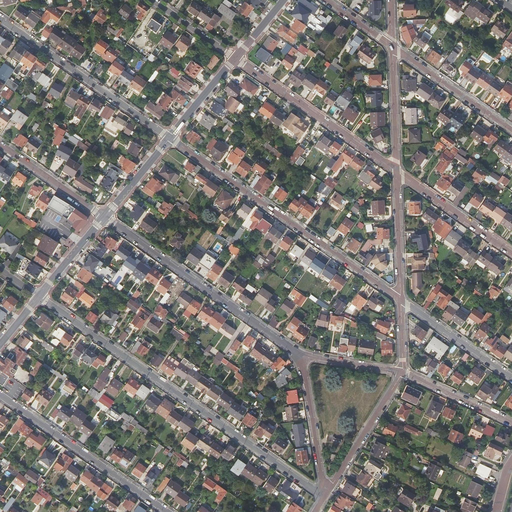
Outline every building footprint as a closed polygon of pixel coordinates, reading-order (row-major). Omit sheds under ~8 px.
[(249,0),(247,3),(253,7),(257,10),(260,5),(259,5),(261,0),(249,0)] [(305,0),(299,0),(297,3),(309,11),(314,15),(318,9),(305,0)] [(381,9),(380,0),(379,0),(370,1),(370,15),(379,15),(378,9),(381,9)] [(449,10),(460,18),(468,6),(464,3),(459,0),(447,0),(445,3),(452,7),(449,10)] [(189,9),(197,15),(202,7),(194,2),(189,9)] [(247,17),(253,7),(247,3),(246,2),(239,11),(247,17)] [(477,17),(484,7),(478,3),(476,5),(472,2),(464,13),(469,16),(471,13),(476,17),(477,17)] [(137,17),(141,20),(148,9),(140,3),(136,8),(141,11),(137,17)] [(218,9),(223,13),(225,9),(226,9),(228,7),(222,3),(218,9)] [(132,10),(125,5),(122,9),(121,8),(118,12),(122,15),(120,17),(123,20),(132,10)] [(361,5),(355,12),(358,14),(364,6),(361,5)] [(405,17),(416,16),(416,9),(415,10),(415,5),(404,6),(405,17)] [(77,10),(70,6),(67,11),(74,15),(77,10)] [(54,7),(49,8),(42,19),(47,22),(51,16),(58,21),(63,14),(54,7)] [(204,7),(198,15),(208,22),(214,14),(204,7)] [(232,19),(236,13),(228,7),(226,9),(225,9),(223,13),(232,19)] [(477,17),(487,24),(494,15),(484,7),(477,17)] [(16,15),(25,21),(29,16),(26,13),(27,12),(21,8),(16,15)] [(104,11),(101,9),(97,15),(99,17),(97,21),(102,24),(107,17),(102,13),(104,11)] [(314,15),(309,11),(304,17),(314,25),(319,18),(318,18),(314,15)] [(453,23),(456,18),(448,12),(444,16),(453,23)] [(25,21),(35,27),(40,20),(30,13),(29,16),(25,21)] [(208,22),(205,28),(207,30),(211,24),(213,26),(216,21),(220,16),(215,13),(214,14),(208,22)] [(327,24),(332,17),(329,15),(326,18),(321,15),(318,18),(319,18),(327,24)] [(157,33),(162,26),(152,18),(146,26),(157,33)] [(304,24),(298,19),(292,27),(300,33),(303,28),(305,30),(307,26),(304,24)] [(489,33),(501,42),(509,30),(502,25),(503,23),(499,19),(489,33)] [(461,30),(466,33),(470,27),(462,22),(457,28),(460,31),(461,30)] [(297,34),(290,29),(283,24),(278,32),(292,42),(295,39),(294,38),(297,34)] [(334,33),(341,37),(347,29),(340,24),(334,33)] [(406,46),(409,49),(414,42),(412,41),(417,36),(411,24),(402,28),(404,33),(408,42),(408,43),(406,46)] [(105,27),(105,28),(106,28),(116,36),(117,33),(106,25),(105,27)] [(43,33),(48,37),(49,36),(53,31),(50,29),(47,27),(43,33)] [(49,36),(59,43),(65,35),(55,28),(53,31),(49,36)] [(116,36),(106,28),(104,31),(114,38),(116,36)] [(171,49),(177,40),(167,32),(160,42),(171,49)] [(414,41),(425,48),(430,40),(420,33),(414,41)] [(65,50),(71,53),(72,52),(76,45),(69,40),(70,38),(65,35),(59,43),(59,44),(66,49),(65,50)] [(185,51),(192,41),(184,35),(177,45),(185,51)] [(352,55),(363,40),(356,35),(354,38),(353,37),(348,45),(351,47),(348,52),(352,55)] [(127,43),(118,37),(116,36),(114,38),(125,46),(127,43)] [(270,36),(262,47),(271,53),(278,42),(270,36)] [(12,44),(6,40),(0,47),(0,49),(5,53),(12,44)] [(98,50),(104,54),(108,47),(109,46),(101,40),(95,48),(98,50)] [(187,54),(190,56),(195,49),(199,43),(196,41),(187,54)] [(293,47),(287,43),(281,51),(287,55),(291,48),(293,47)] [(299,51),(305,56),(310,49),(313,45),(312,45),(310,43),(306,49),(301,46),(298,50),(299,51)] [(76,55),(75,56),(80,60),(87,51),(77,44),(76,45),(72,52),(76,55)] [(27,52),(17,45),(11,54),(21,61),(27,52)] [(370,50),(363,46),(357,53),(370,62),(376,54),(370,50)] [(101,58),(111,66),(115,61),(119,55),(108,47),(104,54),(101,58)] [(461,51),(456,47),(442,67),(443,68),(443,69),(450,74),(453,70),(451,68),(452,66),(451,65),(461,51)] [(428,60),(429,58),(434,51),(432,49),(425,58),(428,60)] [(434,51),(429,58),(434,62),(433,63),(435,65),(436,63),(436,64),(442,56),(434,51)] [(28,52),(27,52),(21,61),(16,69),(15,69),(26,76),(27,74),(38,59),(28,52)] [(211,69),(219,59),(215,55),(207,65),(211,69)] [(267,65),(275,71),(281,63),(282,61),(273,55),(267,65)] [(282,61),(281,63),(290,69),(292,67),(296,61),(287,55),(282,61)] [(330,64),(341,71),(343,68),(336,64),(339,60),(335,57),(330,64)] [(46,65),(38,59),(27,74),(31,76),(36,68),(41,71),(46,65)] [(465,77),(472,67),(473,65),(466,60),(460,69),(464,72),(462,75),(465,77)] [(0,69),(0,81),(5,85),(8,79),(15,69),(16,69),(5,61),(0,69)] [(113,72),(120,76),(124,70),(125,68),(115,61),(111,66),(108,70),(113,73),(113,72)] [(201,68),(192,61),(185,71),(194,78),(201,68)] [(99,74),(104,67),(100,65),(95,72),(99,74)] [(482,74),(472,67),(465,77),(475,84),(477,82),(482,74)] [(124,82),(129,86),(130,85),(135,77),(124,70),(120,76),(117,80),(121,82),(122,81),(124,82)] [(298,88),(302,82),(307,75),(303,72),(302,75),(295,70),(285,85),(287,87),(290,82),(298,88)] [(38,81),(42,74),(39,72),(38,74),(37,73),(32,80),(36,83),(38,81)] [(484,72),(482,74),(477,82),(487,89),(494,80),(484,72)] [(313,89),(314,88),(319,81),(308,73),(307,75),(302,82),(313,89)] [(51,79),(43,74),(42,74),(38,81),(47,87),(49,84),(48,84),(51,79)] [(369,85),(381,83),(380,74),(368,75),(369,85)] [(130,85),(141,92),(147,83),(136,75),(135,77),(130,85)] [(406,88),(406,92),(416,91),(416,79),(408,79),(408,76),(404,76),(404,88),(406,88)] [(181,88),(187,92),(192,85),(182,77),(176,85),(181,88)] [(5,85),(15,92),(18,86),(8,79),(5,85)] [(244,79),(240,85),(246,90),(253,95),(258,88),(244,79)] [(324,95),(330,87),(319,80),(319,81),(314,88),(320,92),(319,93),(323,96),(324,95)] [(499,94),(504,87),(494,80),(487,89),(497,96),(499,94)] [(227,92),(227,93),(232,96),(234,98),(240,92),(234,87),(235,86),(231,83),(230,82),(224,89),(227,92)] [(64,88),(55,83),(49,92),(59,97),(64,88)] [(435,91),(424,83),(418,91),(417,92),(428,100),(434,92),(435,91)] [(511,97),(511,88),(506,84),(504,87),(499,94),(503,97),(504,96),(506,98),(505,99),(509,102),(511,97)] [(8,100),(13,92),(6,87),(3,90),(4,91),(1,95),(8,100)] [(174,100),(182,105),(186,98),(173,90),(169,96),(173,99),(174,100)] [(77,103),(81,96),(72,91),(66,102),(74,107),(77,103)] [(347,107),(347,106),(353,98),(343,91),(337,98),(336,100),(347,107)] [(381,106),(380,91),(365,91),(366,97),(371,97),(371,106),(381,106)] [(446,100),(434,92),(428,100),(440,109),(446,100)] [(93,100),(82,93),(81,95),(92,101),(93,100)] [(160,106),(165,110),(173,99),(169,96),(165,93),(157,104),(160,106)] [(324,101),(332,106),(333,104),(336,100),(337,98),(329,93),(324,101)] [(92,101),(81,95),(81,96),(77,103),(81,105),(74,116),(80,120),(87,109),(92,101)] [(234,98),(232,96),(224,107),(225,108),(233,113),(238,107),(241,103),(234,98)] [(94,98),(93,100),(92,101),(87,109),(95,114),(97,110),(99,111),(104,104),(94,98)] [(165,110),(167,111),(174,100),(173,99),(165,110)] [(42,107),(56,117),(57,115),(48,108),(46,107),(49,102),(46,100),(42,107)] [(336,100),(333,104),(343,112),(347,107),(336,100)] [(224,107),(216,101),(210,109),(220,115),(225,108),(224,107)] [(276,110),(265,102),(265,103),(259,111),(269,119),(270,118),(276,110)] [(163,113),(165,110),(160,106),(158,109),(153,105),(149,110),(163,120),(166,115),(163,113)] [(105,108),(103,106),(99,114),(105,118),(103,121),(107,123),(114,111),(106,106),(105,108)] [(343,112),(341,114),(353,122),(358,114),(347,106),(347,107),(343,112)] [(447,124),(454,115),(450,112),(444,108),(437,117),(447,124)] [(407,124),(417,123),(417,109),(407,109),(407,124)] [(16,127),(20,130),(29,118),(17,110),(12,117),(19,123),(16,127)] [(287,118),(276,110),(270,118),(281,126),(282,124),(285,120),(287,118)] [(1,111),(0,112),(0,123),(2,124),(1,125),(5,128),(12,118),(1,111)] [(461,114),(456,111),(454,115),(447,124),(447,125),(451,128),(453,124),(459,129),(468,117),(462,113),(461,114)] [(371,113),(372,126),(385,126),(384,124),(383,124),(383,112),(371,113)] [(286,121),(285,120),(282,124),(292,131),(300,119),(292,113),(286,121)] [(209,129),(216,120),(209,116),(208,117),(205,115),(200,122),(209,129)] [(80,120),(74,116),(71,121),(77,125),(80,120)] [(36,124),(39,126),(44,120),(41,117),(36,124)] [(123,130),(127,123),(117,117),(112,124),(122,131),(123,130)] [(224,118),(222,121),(227,125),(229,126),(231,127),(233,124),(224,118)] [(53,144),(59,147),(64,137),(62,136),(65,131),(60,127),(56,124),(55,124),(53,128),(57,130),(54,135),(56,135),(53,144)] [(130,124),(129,124),(125,132),(129,135),(135,127),(130,124)] [(487,132),(488,131),(478,124),(477,125),(487,132)] [(482,140),(487,132),(477,125),(470,135),(481,142),(482,140)] [(385,139),(380,129),(371,133),(375,142),(380,140),(380,141),(385,139)] [(487,132),(482,140),(490,145),(487,148),(490,150),(500,137),(489,129),(488,131),(487,132)] [(410,142),(421,142),(421,130),(410,130),(410,142)] [(66,131),(65,134),(77,143),(79,140),(71,135),(66,131)] [(199,139),(201,137),(194,131),(192,133),(191,133),(186,138),(194,144),(197,140),(199,142),(200,140),(199,139)] [(25,144),(26,145),(31,138),(22,132),(18,138),(17,138),(14,141),(22,147),(25,144)] [(81,142),(83,139),(73,132),(71,135),(79,140),(81,142)] [(451,146),(454,142),(450,139),(450,138),(445,134),(442,139),(451,146)] [(464,144),(468,139),(463,135),(459,141),(464,144)] [(329,148),(333,143),(329,139),(328,141),(322,136),(316,145),(327,152),(329,148)] [(26,145),(25,146),(35,153),(42,144),(32,137),(31,138),(26,145)] [(135,142),(141,146),(145,140),(138,137),(135,142)] [(218,141),(214,138),(207,147),(212,150),(218,141)] [(136,157),(139,153),(143,147),(141,146),(135,142),(134,141),(127,152),(136,157)] [(212,150),(210,153),(214,155),(215,154),(221,159),(228,149),(221,144),(218,142),(218,141),(212,150)] [(342,147),(334,141),(333,143),(329,148),(337,154),(342,147)] [(511,162),(511,145),(511,144),(509,147),(501,141),(495,149),(499,152),(503,155),(502,157),(511,163),(511,162)] [(442,148),(444,145),(439,142),(434,148),(438,150),(440,147),(442,148)] [(56,154),(68,161),(69,159),(73,151),(61,145),(56,154)] [(237,164),(242,158),(245,154),(246,153),(238,147),(234,152),(233,151),(228,158),(237,164)] [(354,156),(345,149),(336,161),(333,166),(331,169),(335,172),(346,157),(348,157),(346,160),(350,163),(354,156)] [(411,160),(419,165),(426,154),(419,149),(415,155),(411,160)] [(437,168),(444,173),(449,165),(455,156),(446,149),(440,158),(442,160),(437,168)] [(296,150),(290,159),(301,166),(306,159),(301,156),(297,161),(295,160),(299,155),(300,153),(296,150)] [(284,160),(287,157),(279,151),(277,155),(284,160)] [(426,154),(419,165),(420,166),(421,165),(426,158),(427,155),(426,154)] [(257,169),(263,174),(272,162),(264,157),(262,160),(260,159),(254,168),(256,170),(257,169)] [(356,157),(350,164),(358,170),(364,162),(356,157)] [(470,158),(468,160),(478,168),(480,165),(470,158)] [(70,174),(74,177),(76,174),(81,167),(69,159),(68,161),(64,169),(71,173),(70,174)] [(128,173),(136,164),(129,160),(128,161),(125,159),(122,164),(125,166),(122,169),(128,173)] [(357,177),(368,185),(369,184),(375,175),(376,173),(374,171),(374,170),(369,166),(372,162),(369,160),(357,177)] [(237,170),(245,177),(252,167),(243,161),(237,170)] [(201,167),(198,165),(196,167),(189,162),(186,166),(196,173),(201,167)] [(121,174),(123,171),(111,163),(108,167),(111,169),(109,172),(108,171),(105,175),(107,176),(114,180),(116,181),(118,177),(117,176),(119,174),(121,174)] [(163,170),(160,174),(173,183),(178,175),(165,165),(162,169),(163,170)] [(6,169),(1,176),(9,182),(15,172),(7,167),(6,169)] [(478,168),(473,175),(476,177),(478,174),(482,177),(484,179),(487,174),(478,168)] [(21,186),(27,178),(19,173),(14,181),(21,186)] [(206,184),(208,180),(199,173),(196,177),(206,184)] [(156,174),(146,186),(157,193),(163,185),(158,181),(161,178),(156,174)] [(259,181),(254,187),(264,194),(273,182),(272,181),(275,177),(271,174),(268,178),(264,175),(260,182),(259,181)] [(482,177),(478,174),(476,177),(474,180),(478,183),(482,177)] [(83,181),(84,178),(79,175),(75,183),(82,188),(81,189),(86,191),(86,190),(91,193),(94,188),(83,181)] [(375,175),(369,184),(379,191),(385,183),(375,175)] [(109,189),(114,180),(107,176),(102,185),(109,189)] [(259,176),(251,187),(253,188),(254,187),(259,181),(261,177),(259,176)] [(442,176),(437,183),(446,190),(451,183),(442,176)] [(324,183),(333,189),(336,185),(328,179),(326,181),(325,180),(324,183)] [(213,196),(219,188),(208,180),(206,184),(202,189),(213,196)] [(448,189),(458,196),(464,188),(453,181),(448,189)] [(498,192),(503,185),(499,182),(493,189),(498,192)] [(37,198),(43,188),(40,186),(39,188),(34,186),(29,194),(37,198)] [(157,193),(146,186),(143,190),(153,197),(156,194),(157,193)] [(458,196),(453,203),(456,205),(459,200),(461,202),(469,190),(465,186),(464,188),(458,196)] [(286,194),(279,189),(274,195),(281,201),(286,194)] [(227,223),(234,212),(231,210),(230,210),(229,212),(225,211),(227,208),(234,198),(224,191),(215,205),(224,211),(219,218),(227,223)] [(343,196),(339,193),(335,198),(334,197),(331,202),(341,209),(344,205),(339,201),(343,196)] [(476,193),(470,202),(472,203),(478,207),(483,199),(478,195),(479,195),(476,193)] [(45,211),(52,200),(47,197),(46,198),(42,196),(36,205),(45,211)] [(53,206),(66,215),(67,214),(70,209),(72,206),(60,197),(53,206)] [(294,199),(289,206),(296,211),(298,209),(301,211),(307,203),(302,199),(299,203),(294,199)] [(384,205),(383,200),(372,201),(372,215),(383,214),(383,205),(384,205)] [(486,213),(490,216),(491,215),(496,207),(486,200),(479,210),(483,212),(484,211),(486,213)] [(170,210),(171,211),(175,206),(169,202),(168,203),(165,202),(163,205),(160,202),(156,207),(166,215),(170,210)] [(421,214),(420,202),(409,202),(410,215),(421,214)] [(301,211),(300,213),(309,218),(315,209),(307,203),(301,211)] [(132,211),(130,215),(134,219),(138,221),(147,208),(144,206),(143,208),(138,204),(135,208),(132,211)] [(245,219),(252,210),(244,204),(237,214),(245,219)] [(496,221),(500,224),(501,222),(507,214),(497,206),(496,207),(491,215),(497,219),(496,221)] [(439,216),(428,208),(423,216),(434,224),(439,216)] [(70,209),(67,214),(70,216),(66,220),(71,224),(73,222),(75,224),(73,226),(78,231),(86,220),(86,217),(75,209),(73,211),(70,209)] [(188,209),(187,212),(197,219),(199,217),(188,209)] [(37,211),(28,225),(34,228),(43,214),(37,211)] [(256,227),(262,218),(263,217),(256,212),(252,219),(254,221),(248,229),(253,232),(256,227)] [(501,222),(511,230),(511,227),(511,215),(508,212),(507,214),(501,222)] [(151,233),(158,224),(147,216),(140,225),(151,233)] [(345,217),(337,229),(345,234),(353,223),(345,217)] [(266,234),(271,227),(272,225),(262,218),(256,227),(266,234)] [(446,223),(440,218),(435,224),(443,230),(440,235),(444,238),(448,233),(452,227),(448,224),(446,223)] [(223,223),(216,233),(219,235),(226,225),(223,223)] [(244,229),(240,226),(233,237),(237,239),(244,229)] [(276,244),(283,234),(271,227),(266,234),(265,236),(276,244)] [(326,233),(332,236),(336,230),(331,227),(326,233)] [(377,239),(388,238),(388,229),(387,229),(383,229),(382,228),(377,228),(377,239)] [(462,237),(452,230),(446,239),(450,242),(448,245),(454,250),(454,249),(461,239),(462,237)] [(102,243),(109,248),(112,250),(118,241),(107,234),(104,238),(105,239),(102,243)] [(417,241),(421,240),(423,240),(423,245),(422,246),(417,246),(418,251),(428,249),(426,234),(416,235),(417,241)] [(0,240),(0,246),(2,248),(3,247),(11,253),(10,253),(12,254),(18,245),(4,235),(0,240)] [(38,248),(52,257),(60,244),(58,243),(46,235),(38,248)] [(185,238),(181,235),(174,245),(182,250),(188,243),(184,240),(185,238)] [(229,242),(219,235),(217,238),(227,245),(229,242)] [(287,250),(293,241),(289,238),(289,239),(286,237),(280,245),(287,250)] [(355,252),(361,244),(353,238),(347,246),(355,252)] [(368,239),(359,251),(360,252),(357,255),(364,260),(363,261),(367,264),(372,256),(369,253),(367,256),(363,253),(370,243),(374,243),(374,239),(368,239)] [(471,246),(461,239),(454,249),(464,256),(469,248),(471,246)] [(101,242),(94,252),(102,257),(109,248),(102,243),(101,242)] [(237,254),(240,250),(232,244),(227,249),(236,256),(237,254)] [(132,252),(121,245),(116,253),(126,260),(129,256),(132,252)] [(299,257),(304,251),(295,245),(291,252),(299,257)] [(193,248),(186,258),(197,265),(204,255),(193,248)] [(480,256),(469,248),(464,256),(463,258),(473,265),(475,262),(478,259),(480,256)] [(299,264),(306,269),(311,262),(314,259),(316,255),(308,250),(299,264)] [(488,253),(484,251),(480,256),(478,259),(485,264),(487,266),(493,258),(488,254),(488,253)] [(44,265),(49,258),(40,252),(36,260),(44,265)] [(13,263),(22,267),(26,256),(17,253),(13,263)] [(274,256),(270,253),(265,260),(262,265),(266,268),(274,256)] [(375,266),(380,270),(382,267),(386,267),(386,260),(385,261),(384,253),(376,253),(370,261),(375,265),(375,266)] [(84,268),(91,273),(100,260),(91,254),(88,258),(89,259),(86,263),(85,263),(83,267),(84,268)] [(255,260),(262,265),(265,260),(258,255),(255,260)] [(123,264),(134,271),(136,269),(138,266),(140,262),(141,261),(138,259),(137,260),(136,261),(133,259),(129,256),(126,260),(123,264)] [(315,259),(314,259),(311,262),(319,268),(324,261),(317,256),(315,259)] [(499,259),(495,257),(488,267),(498,275),(504,266),(498,262),(499,259)] [(186,258),(185,259),(196,266),(197,265),(186,258)] [(37,278),(43,269),(32,262),(26,272),(37,278)] [(145,278),(152,268),(148,266),(147,266),(140,262),(138,266),(144,271),(142,273),(136,269),(134,271),(133,273),(144,280),(145,278)] [(214,263),(206,275),(215,280),(223,269),(214,263)] [(330,279),(337,270),(333,268),(332,269),(330,268),(330,269),(326,267),(322,273),(330,279)] [(91,273),(84,268),(77,277),(87,283),(93,274),(91,273)] [(156,285),(163,275),(152,268),(145,278),(156,285)] [(218,281),(227,287),(234,277),(225,271),(218,281)] [(422,283),(422,273),(413,274),(413,293),(417,295),(424,285),(422,283)] [(340,290),(346,281),(335,274),(329,283),(340,290)] [(238,277),(232,285),(237,288),(239,290),(238,291),(242,294),(245,288),(248,284),(238,277)] [(167,292),(172,284),(164,279),(157,289),(165,295),(167,292)] [(120,291),(122,288),(125,284),(119,280),(114,287),(120,291)] [(109,285),(108,286),(113,290),(114,288),(119,292),(120,291),(114,287),(110,283),(109,285)] [(83,285),(81,289),(78,293),(76,296),(89,306),(94,299),(90,296),(90,297),(82,292),(86,287),(83,285)] [(490,299),(493,294),(497,297),(500,291),(493,286),(486,297),(490,299)] [(62,298),(70,303),(76,296),(78,293),(69,287),(62,298)] [(266,304),(270,298),(272,295),(262,287),(255,296),(254,298),(259,301),(260,300),(266,304)] [(424,308),(427,309),(431,303),(430,302),(439,290),(435,287),(426,300),(428,301),(424,308)] [(242,294),(239,297),(249,305),(254,298),(255,296),(245,288),(242,294)] [(306,297),(294,289),(291,294),(297,297),(292,304),(286,300),(281,307),(289,313),(296,303),(300,306),(306,297)] [(170,295),(167,292),(165,295),(160,302),(163,304),(170,295)] [(176,301),(187,309),(193,299),(183,292),(176,301)] [(357,306),(358,308),(365,299),(362,297),(358,294),(350,307),(354,310),(357,306)] [(383,302),(372,295),(366,302),(375,308),(377,304),(381,306),(383,302)] [(4,301),(0,306),(0,308),(7,313),(8,314),(17,302),(10,297),(6,302),(4,301)] [(448,302),(442,297),(437,304),(443,309),(448,302)] [(266,304),(264,307),(272,312),(278,304),(270,298),(266,304)] [(193,299),(187,309),(195,315),(201,305),(193,299)] [(317,299),(315,302),(322,307),(325,309),(327,306),(317,299)] [(341,312),(347,305),(338,299),(334,304),(339,307),(335,313),(339,315),(341,312)] [(360,309),(361,308),(366,300),(365,299),(358,308),(360,309)] [(132,305),(129,303),(123,310),(125,311),(128,307),(136,312),(140,307),(134,302),(132,305)] [(164,318),(168,312),(159,306),(155,312),(164,318)] [(208,309),(204,306),(198,316),(203,319),(204,318),(209,321),(211,319),(214,315),(216,312),(211,308),(210,310),(208,309)] [(451,321),(452,319),(457,312),(450,306),(443,316),(451,321)] [(104,314),(101,318),(104,320),(105,322),(107,322),(112,326),(114,323),(119,316),(117,314),(116,311),(113,309),(111,310),(108,308),(107,309),(104,314)] [(483,318),(484,316),(474,309),(469,317),(479,324),(480,322),(483,318)] [(452,319),(462,326),(468,317),(458,310),(457,312),(452,319)] [(132,323),(141,329),(149,318),(149,317),(145,314),(141,311),(132,323)] [(96,316),(91,312),(86,318),(94,323),(100,315),(98,314),(96,316)] [(175,315),(171,312),(167,317),(174,322),(177,319),(173,317),(175,315)] [(226,319),(216,312),(214,315),(211,319),(209,321),(220,329),(221,327),(224,323),(226,319)] [(53,322),(43,313),(36,322),(46,330),(53,322)] [(149,317),(149,318),(152,320),(150,322),(151,322),(148,326),(151,328),(151,327),(158,331),(163,324),(153,317),(155,315),(152,313),(149,317)] [(295,332),(299,326),(302,322),(303,319),(296,314),(295,317),(294,316),(287,326),(295,332)] [(315,324),(328,327),(329,317),(319,314),(315,324)] [(342,322),(343,317),(332,315),(331,323),(337,324),(337,322),(342,322)] [(274,316),(268,324),(275,329),(279,324),(274,321),(277,318),(274,316)] [(385,333),(389,323),(384,321),(384,322),(379,320),(376,327),(381,330),(380,331),(385,333)] [(112,326),(107,332),(111,335),(116,328),(115,328),(117,325),(114,323),(112,326)] [(236,330),(224,323),(221,327),(233,335),(236,330)] [(474,336),(482,341),(487,335),(491,329),(483,324),(474,336)] [(66,333),(67,331),(59,325),(57,327),(66,333)] [(294,333),(293,335),(301,341),(307,332),(299,326),(295,332),(294,333)] [(412,335),(421,341),(427,333),(418,326),(412,335)] [(51,341),(57,345),(60,340),(66,333),(57,327),(53,333),(59,337),(58,339),(57,338),(53,339),(51,341)] [(127,327),(119,338),(123,341),(131,330),(127,327)] [(173,328),(168,335),(172,339),(174,337),(180,341),(182,338),(184,335),(173,328)] [(32,338),(25,333),(20,339),(20,338),(16,342),(24,348),(32,338)] [(72,338),(66,333),(60,340),(67,345),(72,338)] [(249,347),(256,337),(252,334),(249,337),(248,336),(245,340),(246,342),(245,344),(249,347)] [(311,335),(307,343),(313,345),(316,337),(311,335)] [(483,345),(491,351),(499,339),(496,337),(493,340),(491,338),(490,340),(488,339),(489,337),(487,335),(482,341),(482,342),(484,344),(483,345)] [(499,339),(491,351),(501,358),(506,351),(498,346),(502,341),(509,346),(511,343),(502,336),(499,339)] [(436,357),(440,359),(448,347),(434,338),(426,349),(429,352),(432,348),(439,353),(436,357)] [(236,339),(229,350),(234,354),(241,343),(236,339)] [(55,348),(45,340),(43,344),(53,351),(55,348)] [(135,348),(138,350),(142,345),(148,349),(151,345),(145,341),(143,344),(140,341),(135,348)] [(358,352),(373,355),(374,344),(359,341),(358,352)] [(380,354),(391,355),(392,342),(388,341),(381,341),(380,354)] [(266,353),(267,351),(257,343),(256,345),(266,353)] [(79,358),(80,358),(81,357),(86,350),(79,344),(73,353),(74,354),(79,358)] [(142,345),(138,350),(137,351),(143,356),(148,349),(142,345)] [(266,353),(256,345),(250,353),(260,361),(261,359),(266,353)] [(503,355),(511,361),(511,345),(503,355)] [(28,354),(17,346),(14,350),(17,352),(14,356),(11,360),(16,363),(20,366),(28,354)] [(98,356),(87,348),(86,350),(81,357),(92,364),(98,356)] [(203,353),(214,361),(216,358),(215,357),(208,352),(205,350),(203,353)] [(271,353),(267,351),(266,353),(261,359),(270,367),(276,360),(273,357),(270,354),(271,353)] [(215,357),(216,358),(221,361),(224,356),(218,352),(215,357)] [(158,367),(165,357),(161,354),(159,356),(156,354),(150,362),(158,367)] [(170,356),(161,368),(171,376),(173,374),(180,363),(170,356)] [(11,360),(7,357),(5,361),(3,360),(0,363),(2,365),(0,367),(0,369),(10,376),(12,378),(15,374),(14,373),(16,370),(12,368),(16,363),(11,360)] [(279,369),(283,366),(286,363),(280,357),(274,364),(279,369)] [(177,376),(183,381),(185,379),(192,369),(193,367),(183,359),(180,363),(173,374),(177,376)] [(43,364),(37,360),(35,363),(35,365),(30,373),(35,376),(43,364)] [(430,378),(440,364),(435,361),(434,361),(438,363),(437,364),(433,362),(427,370),(430,372),(427,376),(430,378)] [(237,368),(228,362),(226,365),(233,370),(235,371),(237,368)] [(196,386),(202,377),(197,373),(200,368),(195,365),(193,367),(192,369),(185,379),(196,386)] [(226,365),(223,369),(230,374),(233,370),(226,365)] [(448,378),(453,371),(444,365),(439,372),(448,378)] [(110,371),(106,367),(98,378),(99,378),(94,385),(102,391),(107,384),(103,381),(110,371)] [(484,374),(474,367),(468,377),(477,384),(484,374)] [(0,369),(0,383),(3,386),(10,376),(0,369)] [(290,373),(285,369),(280,374),(274,379),(279,387),(287,383),(284,378),(290,373)] [(459,385),(464,378),(456,373),(451,379),(459,385)] [(136,380),(131,377),(125,386),(136,394),(136,393),(142,385),(135,380),(136,380)] [(196,386),(195,387),(205,394),(206,393),(206,394),(212,385),(213,384),(202,377),(196,386)] [(117,381),(114,379),(106,390),(114,396),(115,395),(117,396),(124,386),(121,384),(123,382),(118,379),(117,381)] [(77,386),(70,380),(69,381),(68,381),(63,388),(68,392),(73,385),(76,387),(77,386)] [(142,384),(142,385),(136,393),(144,399),(150,390),(142,384)] [(492,390),(483,384),(478,392),(479,393),(476,397),(479,399),(481,397),(486,400),(488,397),(492,399),(499,389),(495,386),(492,390)] [(206,394),(204,398),(207,400),(209,397),(212,399),(213,397),(217,400),(223,392),(219,390),(221,388),(217,386),(216,387),(212,385),(206,394)] [(417,404),(422,393),(408,387),(403,398),(417,404)] [(26,388),(21,396),(28,400),(33,393),(26,388)] [(102,396),(91,388),(88,393),(99,401),(102,396)] [(43,389),(36,398),(47,405),(53,396),(43,389)] [(287,391),(289,404),(298,402),(296,390),(287,391)] [(217,400),(217,401),(229,410),(235,401),(235,400),(223,392),(217,400)] [(257,396),(262,401),(265,399),(260,393),(259,394),(257,396)] [(162,402),(151,394),(145,403),(156,410),(162,402)] [(111,406),(113,403),(102,396),(99,401),(109,408),(111,406)] [(262,401),(268,407),(272,406),(268,398),(265,399),(262,401)] [(155,411),(163,416),(164,415),(167,417),(173,410),(175,406),(172,404),(171,405),(164,399),(162,402),(156,410),(155,411)] [(96,405),(107,412),(109,408),(99,401),(96,405)] [(229,410),(227,411),(234,416),(234,414),(241,419),(247,410),(235,401),(229,410)] [(437,420),(443,406),(433,401),(427,415),(437,420)] [(57,414),(67,422),(70,419),(74,413),(63,405),(63,406),(59,411),(57,414)] [(111,406),(109,408),(112,410),(120,416),(121,414),(111,406)] [(287,420),(298,418),(296,406),(285,407),(287,420)] [(401,417),(405,420),(411,410),(403,406),(398,415),(401,417)] [(443,415),(452,419),(455,411),(446,407),(443,415)] [(51,416),(54,418),(57,414),(59,411),(56,409),(51,416)] [(74,413),(70,419),(80,427),(85,419),(88,416),(77,409),(74,413)] [(113,422),(115,423),(120,416),(112,410),(109,415),(113,417),(113,416),(116,418),(116,419),(113,422)] [(175,430),(177,426),(178,425),(183,417),(173,410),(167,417),(166,418),(173,423),(171,427),(175,430)] [(131,423),(134,418),(130,415),(129,416),(123,412),(121,414),(120,416),(122,417),(125,419),(131,423)] [(251,426),(256,418),(248,413),(243,420),(251,426)] [(9,421),(0,414),(0,427),(3,430),(9,421)] [(195,424),(184,416),(183,417),(178,425),(185,429),(189,432),(195,424)] [(133,425),(142,431),(144,427),(138,423),(139,422),(134,418),(131,423),(133,425)] [(23,423),(24,422),(20,419),(12,429),(17,432),(18,429),(23,423)] [(80,427),(80,428),(84,431),(85,431),(91,435),(96,427),(85,419),(80,427)] [(121,428),(125,431),(128,427),(131,423),(125,419),(123,422),(124,423),(121,428)] [(301,421),(292,422),(293,425),(292,425),(293,430),(294,430),(296,440),(304,439),(301,421)] [(28,427),(23,423),(18,429),(23,432),(22,434),(28,438),(31,433),(32,432),(33,431),(27,427),(28,427)] [(263,433),(270,437),(274,431),(262,423),(255,433),(260,437),(263,433)] [(387,425),(383,434),(393,439),(397,429),(387,425)] [(469,433),(480,439),(482,436),(483,433),(485,429),(481,427),(480,428),(473,425),(469,433)] [(495,429),(487,425),(485,429),(483,433),(491,437),(495,429)] [(422,437),(423,434),(407,426),(405,431),(416,436),(417,435),(422,437)] [(496,439),(506,444),(510,436),(505,434),(507,430),(505,429),(504,431),(500,430),(496,439)] [(461,445),(465,436),(453,430),(448,439),(461,445)] [(197,438),(189,432),(182,443),(192,450),(197,444),(199,441),(196,439),(197,438)] [(37,437),(31,433),(28,438),(25,442),(32,447),(34,444),(40,449),(45,440),(39,435),(38,436),(37,437)] [(208,451),(214,442),(207,437),(203,434),(200,440),(199,441),(197,444),(208,451)] [(106,435),(99,445),(107,451),(114,440),(106,435)] [(282,453),(288,445),(278,438),(273,446),(282,453)] [(225,450),(214,442),(208,451),(219,458),(221,454),(225,450)] [(229,443),(225,450),(221,454),(229,459),(237,449),(229,443)] [(376,443),(369,456),(380,461),(386,448),(376,443)] [(501,455),(503,450),(490,443),(484,456),(492,459),(495,453),(501,455)] [(113,447),(108,455),(120,462),(126,454),(124,453),(123,454),(113,447)] [(47,448),(40,459),(51,467),(58,455),(47,448)] [(126,454),(120,462),(127,467),(132,459),(133,460),(137,456),(128,450),(126,454)] [(298,464),(308,462),(306,450),(296,452),(298,464)] [(186,459),(176,451),(174,453),(181,458),(185,461),(186,459)] [(473,454),(465,451),(459,464),(467,468),(473,454)] [(69,457),(63,453),(54,467),(60,471),(61,469),(65,471),(73,459),(71,458),(72,457),(70,456),(69,457)] [(6,464),(9,465),(12,460),(10,459),(9,460),(3,456),(2,458),(7,462),(6,464)] [(0,459),(0,463),(7,468),(9,465),(6,464),(0,459)] [(241,472),(246,465),(238,459),(231,469),(239,475),(241,472)] [(372,477),(373,477),(377,471),(380,472),(383,467),(371,460),(364,471),(372,477)] [(132,473),(140,479),(147,469),(139,463),(132,473)] [(258,470),(248,463),(246,465),(241,472),(252,479),(258,470)] [(423,477),(434,482),(440,469),(429,464),(423,477)] [(75,480),(80,473),(70,465),(65,473),(75,480)] [(487,478),(491,469),(481,465),(478,474),(487,478)] [(268,475),(260,469),(258,470),(252,479),(261,485),(268,475)] [(37,476),(29,470),(24,476),(33,482),(35,483),(38,479),(35,478),(37,476)] [(91,480),(94,475),(86,470),(81,478),(88,484),(91,480)] [(149,489),(152,484),(158,476),(151,471),(144,480),(149,483),(148,485),(148,484),(146,487),(149,489)] [(364,471),(363,471),(359,477),(357,481),(366,487),(372,477),(364,471)] [(161,492),(172,475),(169,473),(157,489),(161,492)] [(13,481),(24,488),(29,481),(18,474),(13,481)] [(212,480),(217,483),(220,478),(221,478),(217,474),(212,480)] [(279,482),(271,476),(263,486),(272,492),(279,482)] [(94,482),(93,481),(90,486),(98,492),(104,483),(97,478),(94,482)] [(204,484),(212,490),(215,487),(217,483),(212,480),(209,478),(204,484)] [(171,480),(164,490),(175,497),(180,491),(182,488),(171,480)] [(283,485),(281,484),(277,490),(278,491),(279,490),(284,493),(285,493),(290,496),(292,492),(289,490),(290,489),(288,488),(291,484),(286,481),(283,485)] [(475,498),(481,486),(471,481),(465,494),(475,498)] [(343,490),(355,498),(360,490),(348,482),(343,490)] [(112,489),(104,483),(98,492),(96,494),(104,499),(107,495),(108,496),(112,489)] [(217,483),(215,487),(221,492),(223,493),(221,494),(220,493),(218,497),(221,500),(228,491),(221,486),(217,483)] [(38,499),(44,503),(48,497),(45,495),(38,490),(31,500),(35,503),(38,499)] [(411,504),(415,497),(405,490),(398,501),(410,508),(412,504),(411,504)] [(174,499),(184,507),(190,498),(180,491),(175,497),(174,499)] [(289,499),(293,502),(294,502),(299,495),(294,491),(289,499)] [(44,503),(43,505),(45,506),(52,496),(50,494),(48,497),(44,503)] [(115,498),(111,495),(105,504),(115,511),(120,504),(114,499),(115,498)] [(348,497),(346,500),(349,502),(347,505),(352,508),(356,502),(348,497)] [(341,500),(339,498),(335,504),(343,510),(349,502),(346,500),(343,498),(341,500)] [(130,510),(135,503),(130,499),(129,501),(127,500),(124,504),(126,506),(125,507),(130,510)] [(461,511),(471,511),(475,504),(466,500),(460,511),(461,511)] [(4,509),(7,511),(13,503),(10,501),(4,509)] [(289,511),(299,511),(303,508),(294,502),(293,502),(287,510),(289,511)]
